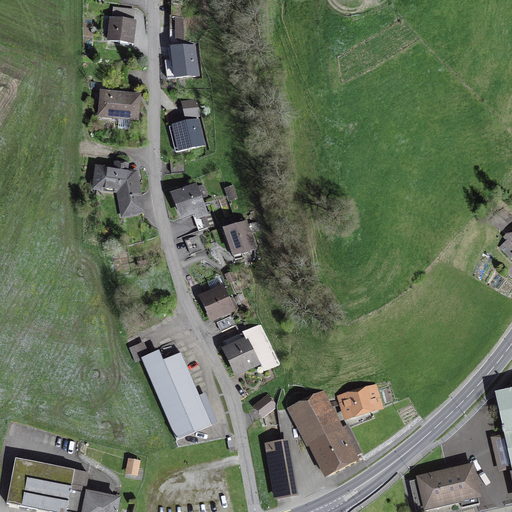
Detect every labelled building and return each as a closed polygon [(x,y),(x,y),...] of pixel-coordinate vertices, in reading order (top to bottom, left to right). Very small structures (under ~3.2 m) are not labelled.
[(172,10),(172,31),(187,30),(187,10),(184,10),(184,1),(171,1),(171,10),(172,10)] [(112,21),(109,41),(132,43),(134,23),(112,21)] [(187,30),(172,31),(172,44),(187,44),(187,30)] [(174,63),(166,64),(168,79),(198,75),(194,47),(172,50),(174,63)] [(102,94),(100,116),(137,120),(139,97),(102,94)] [(185,102),(189,118),(203,114),(199,99),(185,102)] [(198,121),(170,128),(176,152),(204,146),(198,121)] [(184,161),(171,163),(172,174),(186,172),(184,161)] [(97,169),(95,188),(103,189),(103,188),(117,190),(119,191),(123,215),(142,212),(137,183),(134,183),(133,179),(131,178),(130,177),(129,176),(130,173),(97,169)] [(175,196),(183,217),(193,213),(200,231),(214,225),(210,213),(205,215),(199,199),(207,196),(203,185),(175,196)] [(511,219),(504,211),(492,221),(501,230),(511,220),(511,219)] [(247,225),(247,224),(235,229),(233,223),(224,226),(236,260),(242,258),(240,252),(255,247),(250,234),(257,232),(254,223),(247,225)] [(186,240),(192,254),(204,249),(199,235),(186,240)] [(511,236),(501,247),(508,256),(511,252),(511,236)] [(203,298),(213,319),(237,307),(232,297),(227,300),(221,289),(203,298)] [(222,332),(235,326),(231,317),(218,323),(222,332)] [(252,329),(248,319),(236,326),(240,335),(224,343),(237,371),(260,360),(266,371),(280,364),(261,325),(252,329)] [(143,344),(130,349),(135,362),(142,360),(176,441),(212,425),(181,354),(162,362),(158,352),(149,357),(143,344)] [(511,381),(510,382),(511,389),(511,391),(496,395),(504,428),(502,428),(503,432),(505,432),(511,463),(511,381)] [(341,400),(343,404),(345,404),(348,416),(377,407),(373,391),(341,400)] [(268,397),(256,407),(263,415),(275,406),(268,397)] [(305,427),(300,430),(319,466),(324,463),(328,472),(352,460),(361,454),(347,426),(337,431),(325,407),(343,404),(341,400),(323,404),(319,397),(296,409),(305,427)] [(291,495),(282,443),(268,446),(277,498),(291,495)] [(128,455),(126,471),(139,472),(140,456),(128,455)] [(80,511),(84,493),(88,474),(16,460),(7,504),(48,511),(80,511)] [(471,468),(410,482),(416,509),(460,499),(462,508),(479,504),(471,468)] [(115,511),(118,500),(84,493),(80,511),(115,511)]
